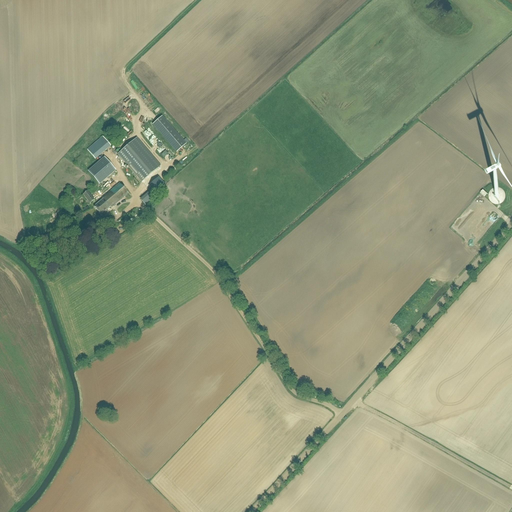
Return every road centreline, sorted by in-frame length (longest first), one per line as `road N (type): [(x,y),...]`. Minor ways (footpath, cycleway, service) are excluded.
road 1 (unclassified): [(342,413),(292,391),(220,277),(152,215)]
road 2 (unclassified): [(511,221),(342,413)]
road 3 (track): [(351,403),(511,488)]
road 4 (unclassified): [(342,413),(251,511)]
